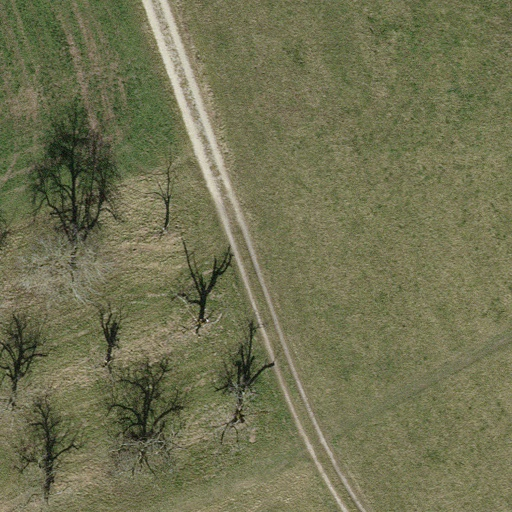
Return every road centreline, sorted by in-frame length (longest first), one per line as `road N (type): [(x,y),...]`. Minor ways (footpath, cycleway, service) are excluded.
road 1 (track): [(366,511),(318,440),(156,0)]
road 2 (track): [(318,440),(146,511)]
